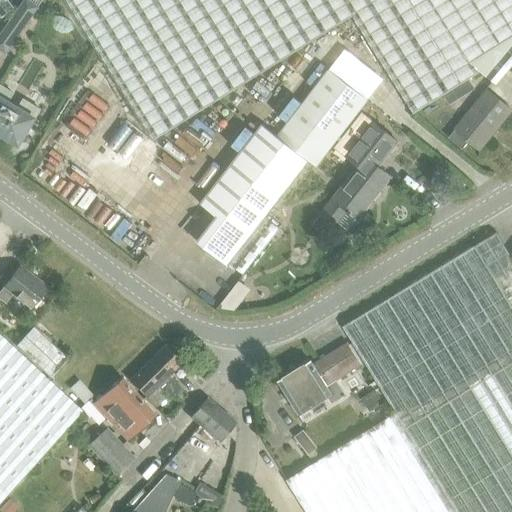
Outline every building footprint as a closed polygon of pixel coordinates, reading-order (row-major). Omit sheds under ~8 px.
[(7,0),(0,0),(0,17),(1,19),(15,9),(7,0)] [(25,0),(0,35),(0,49),(5,53),(38,7),(27,0),(25,0)] [(511,0),(66,0),(153,139),(353,14),(414,114),(482,71),(498,84),(511,66),(511,0)] [(324,158),(365,105),(368,101),(329,71),(278,138),(311,162),(317,168),(324,158)] [(1,135),(18,145),(40,109),(23,99),(18,108),(8,102),(13,93),(0,85),(0,132),(2,134),(1,135)] [(455,131),(449,139),(462,149),(468,142),(479,151),(511,111),(488,91),(455,131)] [(329,206),(321,216),(337,229),(345,218),(351,211),(359,218),(390,178),(391,177),(378,167),(386,157),(398,141),(383,130),(362,113),(335,147),(344,155),(360,167),(329,206)] [(278,138),(262,124),(200,204),(216,217),(197,242),(228,267),(231,264),(267,218),(311,162),(278,138)] [(188,126),(167,148),(184,164),(205,142),(188,126)] [(233,147),(240,152),(253,135),(246,129),(233,147)] [(267,218),(231,264),(243,274),(279,228),(267,218)] [(511,511),(511,260),(511,259),(495,234),(343,326),(350,339),(396,412),(369,429),(287,480),(305,511),(511,511)] [(30,309),(49,286),(22,264),(0,291),(0,297),(5,302),(12,294),(30,309)] [(233,311),(252,288),(240,279),(222,302),(233,311)] [(68,359),(33,326),(15,346),(50,378),(68,359)] [(83,411),(0,334),(0,500),(30,468),(83,411)] [(347,343),(314,364),(328,386),(336,381),(361,365),(347,343)] [(170,397),(181,387),(169,374),(182,362),(166,345),(130,379),(147,397),(159,385),(170,397)] [(343,393),(336,381),(328,386),(314,364),(312,361),(308,364),(305,362),(300,366),(298,369),(278,382),(298,415),(312,406),(315,411),(324,405),(321,401),(327,398),(331,404),(341,398),(343,393)] [(128,439),(155,414),(121,377),(94,402),(128,439)] [(78,380),(69,388),(84,404),(90,398),(93,396),(78,380)] [(374,390),(361,399),(368,409),(381,401),(374,390)] [(219,441),(234,422),(206,400),(191,419),(219,441)] [(295,437),(309,455),(317,448),(303,430),(295,437)] [(116,476),(135,459),(110,431),(91,448),(116,476)] [(165,474),(131,511),(163,511),(165,509),(178,480),(165,474)] [(192,494),(216,507),(223,495),(199,482),(192,494)]
